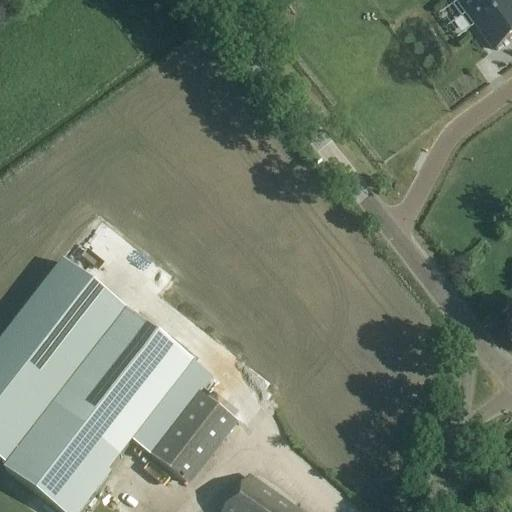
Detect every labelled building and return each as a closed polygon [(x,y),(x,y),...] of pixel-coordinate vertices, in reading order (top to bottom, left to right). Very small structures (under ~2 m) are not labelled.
[(461,0),(458,3),(494,52),(511,38),(511,3),(509,0),(461,0)] [(0,467),(7,473),(129,315),(65,267),(0,351),(0,467)] [(129,315),(7,473),(56,511),(81,511),(130,449),(195,366),(129,315)] [(195,366),(130,449),(152,466),(203,401),(217,383),(195,366)] [(242,431),(203,401),(152,466),(191,496),(242,431)] [(298,511),(252,479),(228,511),(298,511)]
